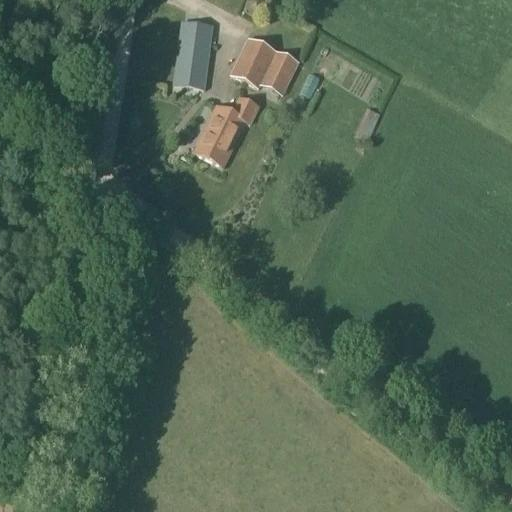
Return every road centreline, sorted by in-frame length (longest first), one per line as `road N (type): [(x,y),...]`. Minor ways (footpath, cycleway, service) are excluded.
road 1 (track): [(97,176),(511,510)]
road 2 (unclassified): [(51,511),(97,176)]
road 3 (track): [(97,176),(0,99)]
